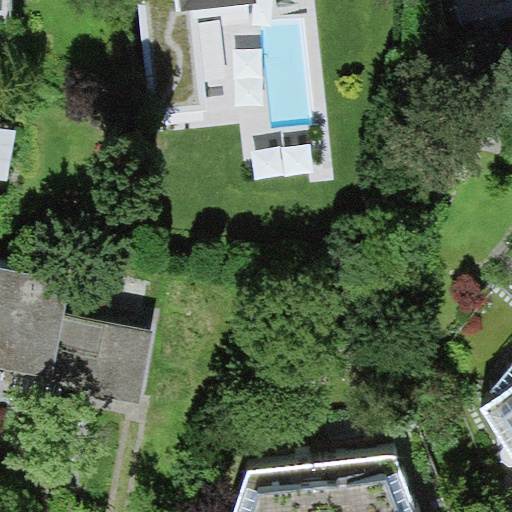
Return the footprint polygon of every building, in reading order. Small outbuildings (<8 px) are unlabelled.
[(141,0),(153,106),(203,101),(192,2),(211,0),(141,0)] [(139,324),(146,284),(103,277),(96,317),(58,309),(65,269),(0,256),(0,351),(46,360),(44,369),(135,386),(147,325),(139,324)] [(511,453),(511,264),(498,282),(511,293),(511,368),(480,394),(505,433),(500,439),(501,448),(509,454),(511,453)] [(421,511),(393,441),(248,457),(229,511),(421,511)] [(102,511),(104,504),(65,497),(63,508),(31,502),(28,511),(102,511)]
